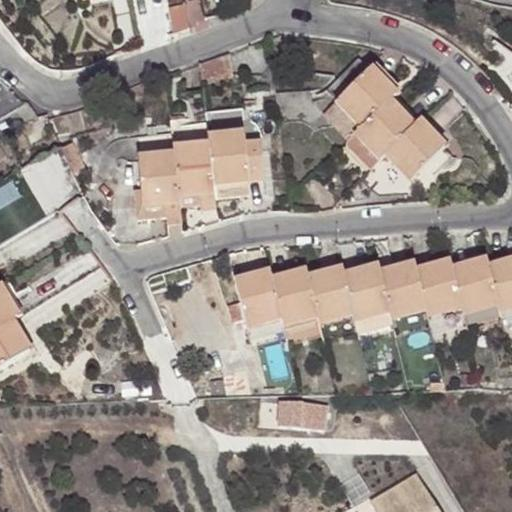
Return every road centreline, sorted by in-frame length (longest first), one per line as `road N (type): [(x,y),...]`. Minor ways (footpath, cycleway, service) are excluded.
road 1 (residential): [(511,213),(267,228),(122,269)]
road 2 (residential): [(0,53),(29,84),(49,94),(75,92),(283,12)]
road 3 (residential): [(283,12),(423,46),(494,104),(511,143)]
road 4 (residential): [(122,269),(228,511)]
